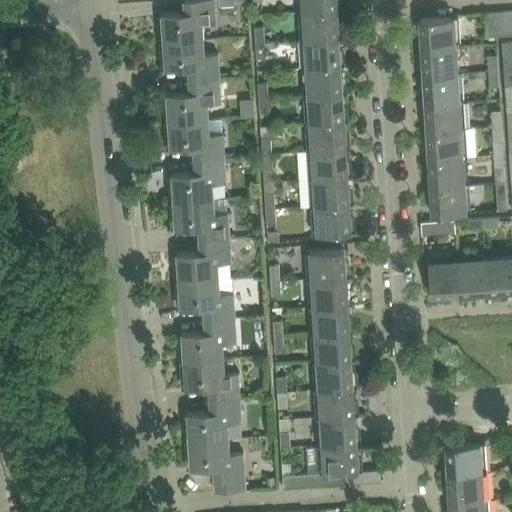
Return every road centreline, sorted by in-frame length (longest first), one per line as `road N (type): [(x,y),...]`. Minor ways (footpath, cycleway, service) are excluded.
road 1 (tertiary): [(157,511),(89,0)]
road 2 (residential): [(417,418),(387,0)]
